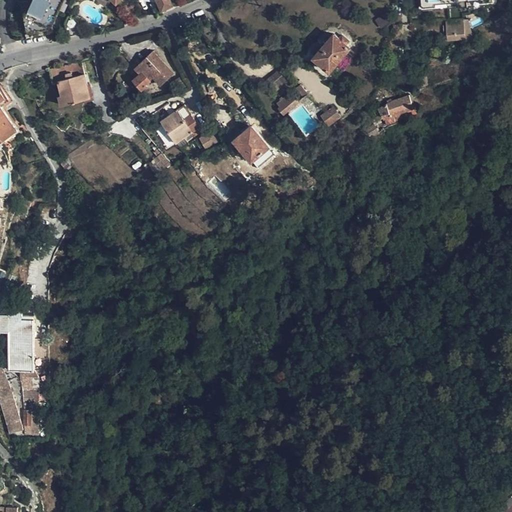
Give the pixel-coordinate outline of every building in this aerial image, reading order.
[(40,0),(32,2),(23,4),(29,29),(49,25),(60,0),(40,0)] [(172,6),(169,0),(156,0),(161,11),(172,6)] [(420,0),(422,8),(494,2),(493,0),(420,0)] [(65,32),(78,31),(77,22),(65,24),(65,32)] [(465,22),(448,23),(448,36),(466,35),(465,22)] [(469,22),(465,22),(466,35),(448,36),(449,41),(476,40),(469,22)] [(73,38),(78,37),(78,31),(65,32),(66,40),(73,38)] [(323,42),(321,45),(319,43),(310,53),(330,71),(350,47),(335,34),(326,44),(323,42)] [(145,84),(153,77),(161,85),(173,74),(152,51),(134,68),(139,74),(133,81),(141,90),(146,85),(145,84)] [(81,61),(50,69),(53,82),(59,81),(62,94),(59,95),(61,105),(90,98),(81,61)] [(273,89),(286,83),(280,71),(268,77),(273,89)] [(182,76),(175,79),(180,89),(187,85),(182,76)] [(297,88),(303,97),(307,94),(300,85),(297,88)] [(1,141),(4,139),(17,129),(1,107),(6,103),(3,98),(5,97),(0,90),(0,151),(4,150),(5,149),(1,141)] [(280,107),(278,108),(284,114),(300,102),(294,94),(290,96),(289,94),(277,104),(280,107)] [(385,118),(414,107),(409,94),(393,100),(379,109),(385,118)] [(163,107),(169,115),(174,111),(169,103),(163,107)] [(334,106),(322,115),(329,124),(341,116),(334,106)] [(177,109),(174,111),(169,115),(161,121),(176,142),(184,137),(193,131),(198,127),(190,114),(184,119),(177,109)] [(251,126),(234,140),(252,161),(269,147),(251,126)] [(211,130),(199,138),(207,151),(220,143),(211,130)] [(196,135),(193,131),(184,137),(187,141),(196,135)] [(166,167),(171,164),(162,153),(157,156),(166,167)] [(22,315),(22,307),(9,307),(9,315),(0,315),(0,402),(9,432),(23,428),(12,389),(0,361),(0,331),(8,332),(9,370),(20,369),(20,380),(22,382),(25,433),(39,433),(39,376),(35,367),(34,315),(22,315)]
